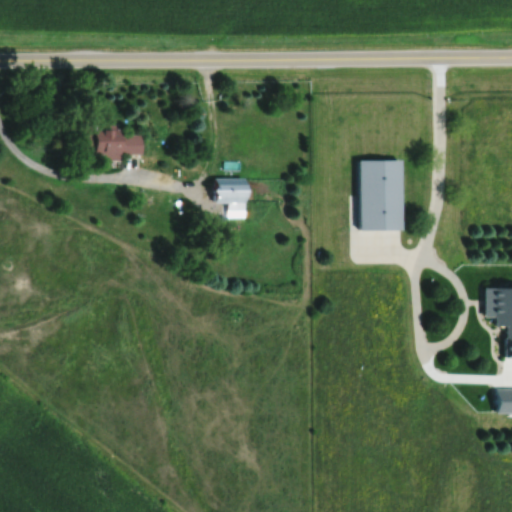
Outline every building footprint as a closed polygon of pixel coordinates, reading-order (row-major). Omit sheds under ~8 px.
[(115,134),(115,125),(79,124),(78,150),(90,151),(89,161),(116,161),(116,154),(137,154),(138,135),(115,134)] [(396,229),(396,160),(354,160),(353,229),(396,229)] [(207,203),(238,203),(238,178),(207,178),(207,203)] [(480,317),(491,317),(491,327),(500,326),(501,358),(511,357),(511,286),(480,287),(480,317)] [(511,413),(511,389),(490,390),(490,413),(511,413)]
